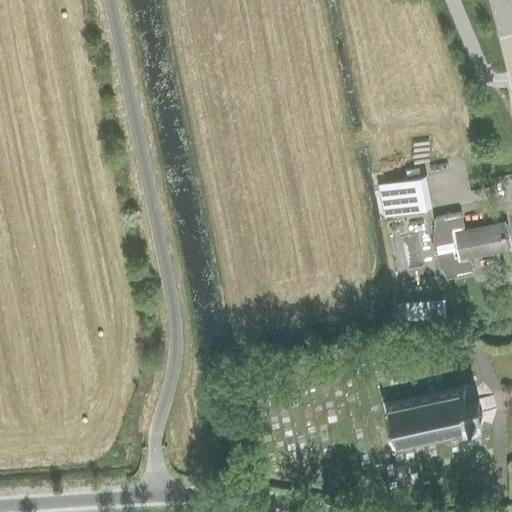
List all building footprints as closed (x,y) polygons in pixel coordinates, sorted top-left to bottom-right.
[(385,215),(433,207),(427,174),(378,182),(385,215)] [(509,245),(505,223),(464,231),(461,212),(434,217),(434,228),(435,238),(436,248),(439,258),(442,267),(446,277),(472,272),(469,253),(509,245)] [(433,316),(432,299),(399,301),(400,318),(433,316)] [(469,416),(481,414),(478,399),(466,402),(463,390),(386,408),(395,445),(472,428),(469,416)] [(230,435),(244,432),(241,417),(227,420),(230,435)]
